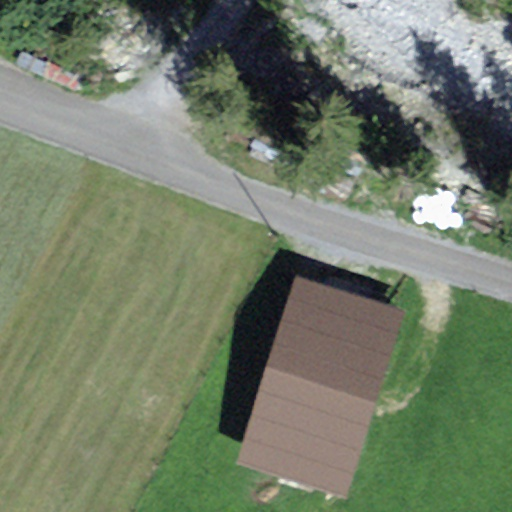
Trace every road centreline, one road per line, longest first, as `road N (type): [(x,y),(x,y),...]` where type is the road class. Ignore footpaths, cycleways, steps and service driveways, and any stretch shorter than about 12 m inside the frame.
road 1 (tertiary): [(0,111),(511,272)]
road 2 (track): [(235,0),(171,76),(97,141)]
